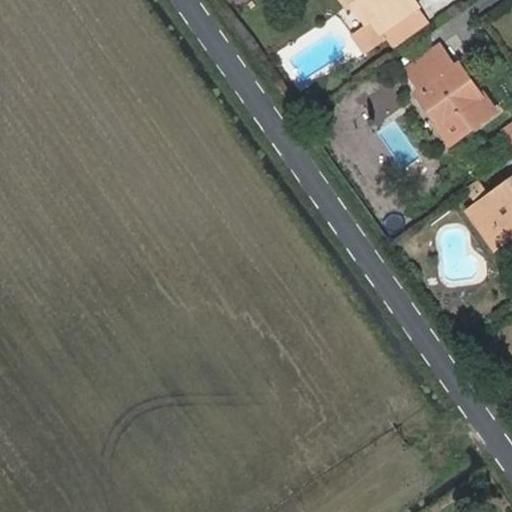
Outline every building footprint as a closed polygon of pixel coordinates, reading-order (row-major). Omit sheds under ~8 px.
[(365,3),(363,0),(351,0),(358,9),(365,3)] [(363,0),(365,3),(358,9),(368,24),(376,19),(385,31),(416,10),(420,8),(414,0),(363,0)] [(427,24),(416,10),(385,31),(396,46),(427,24)] [(410,71),(416,80),(448,58),(442,48),(410,71)] [(420,95),(442,126),(446,122),(459,140),(494,114),(461,66),(456,69),(448,58),(416,80),(424,92),(420,95)] [(446,122),(442,126),(454,143),(459,140),(446,122)] [(511,181),(479,205),(500,235),(511,226),(511,181)] [(511,226),(500,235),(479,205),(469,212),(495,249),(511,236),(511,226)]
